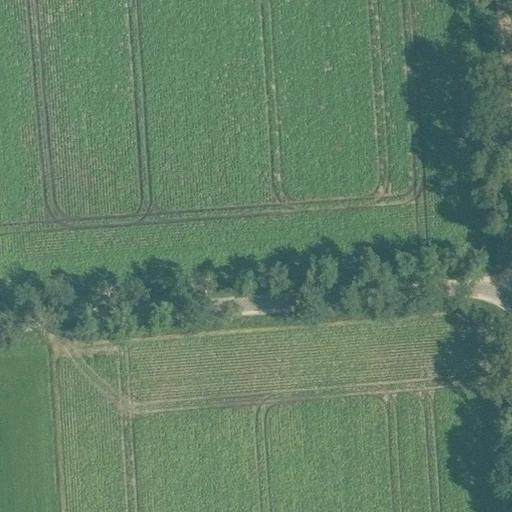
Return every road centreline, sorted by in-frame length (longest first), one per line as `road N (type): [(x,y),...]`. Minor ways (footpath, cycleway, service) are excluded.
road 1 (unclassified): [(0,325),(486,287),(511,296)]
road 2 (track): [(511,147),(501,0)]
